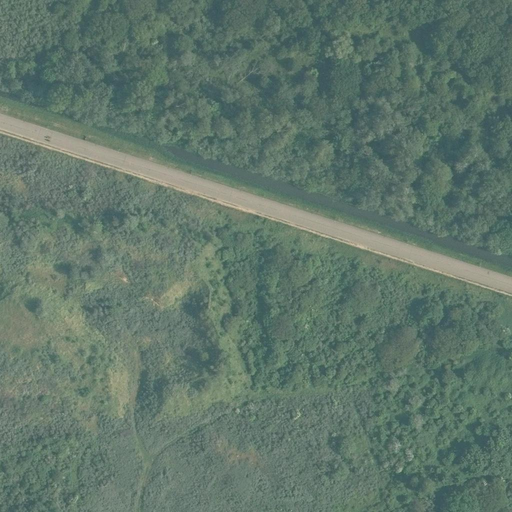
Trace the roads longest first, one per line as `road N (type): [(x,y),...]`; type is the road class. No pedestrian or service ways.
road 1 (track): [(147,459),(252,399),(340,393),(354,404),(377,471),(376,496),(360,511)]
road 2 (track): [(139,511),(147,459),(133,409),(136,350)]
